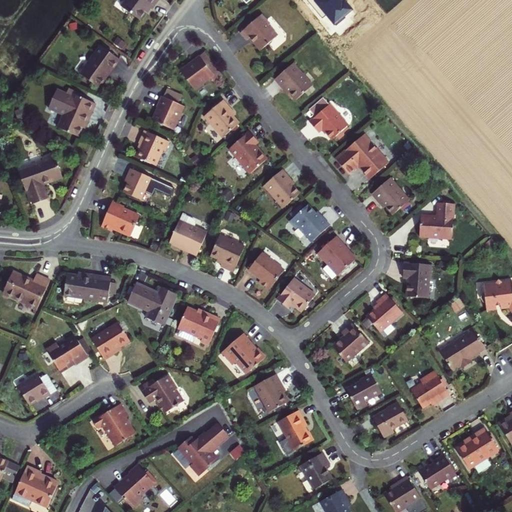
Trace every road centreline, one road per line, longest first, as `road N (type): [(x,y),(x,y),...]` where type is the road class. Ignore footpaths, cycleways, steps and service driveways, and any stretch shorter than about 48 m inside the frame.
road 1 (residential): [(285,346),(373,270),(378,244),(187,7)]
road 2 (residential): [(511,381),(389,457),(371,460),(350,448),(285,346)]
road 3 (residential): [(187,7),(144,70),(59,233)]
road 4 (residential): [(285,346),(259,316),(216,289),(59,233)]
road 5 (residential): [(70,511),(95,476),(217,411)]
road 6 (residential): [(112,380),(29,430),(0,424)]
